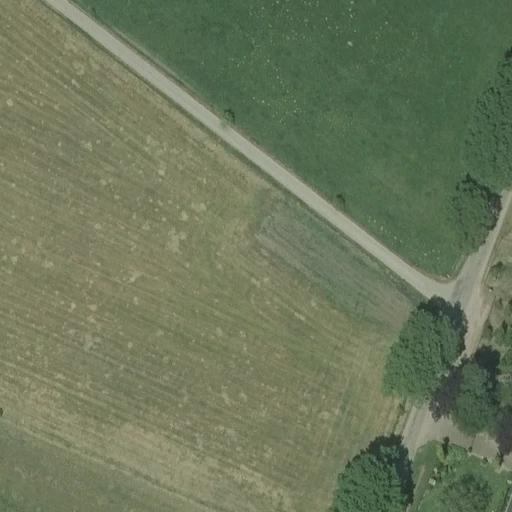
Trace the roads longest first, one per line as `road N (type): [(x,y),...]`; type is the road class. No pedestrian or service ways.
road 1 (unknown): [(451,306),(50,0)]
road 2 (unclassified): [(381,511),(511,145)]
